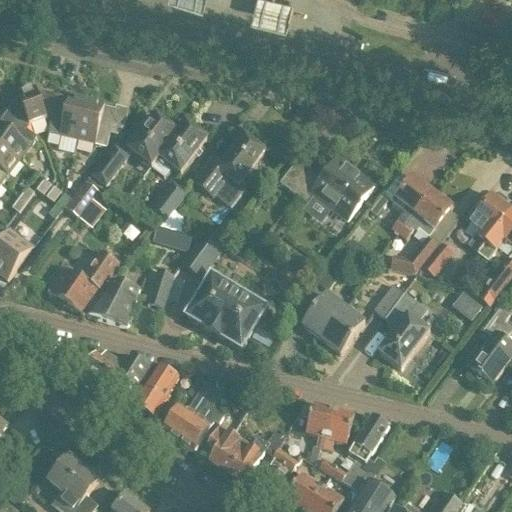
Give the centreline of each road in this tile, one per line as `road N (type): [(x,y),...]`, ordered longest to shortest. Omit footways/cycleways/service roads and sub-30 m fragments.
road 1 (residential): [(511,442),(0,318)]
road 2 (primary): [(511,99),(200,26)]
road 3 (secondary): [(229,511),(0,368)]
